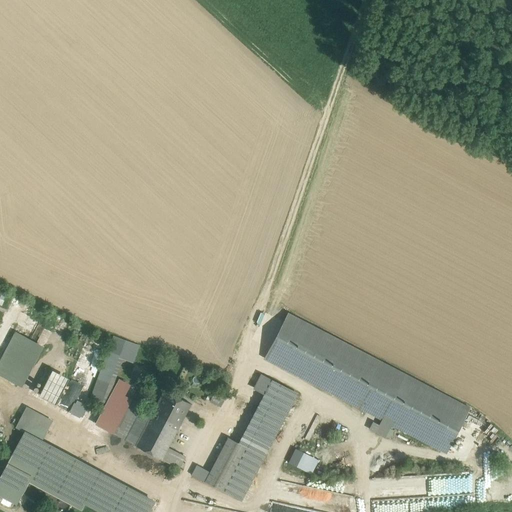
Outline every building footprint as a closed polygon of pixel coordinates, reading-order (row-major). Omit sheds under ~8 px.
[(470,407),(291,314),(267,360),(446,453),(470,407)] [(0,360),(0,374),(24,386),(44,344),(15,330),(0,360)] [(109,351),(92,397),(103,401),(119,355),(109,351)] [(53,369),(41,395),(59,404),(61,400),(73,406),(84,382),(74,377),(73,379),(53,369)] [(145,374),(137,370),(133,379),(141,382),(145,374)] [(227,394),(217,389),(214,394),(224,399),(227,394)] [(191,404),(165,390),(154,411),(153,411),(180,426),(191,404)] [(224,399),(214,394),(211,400),(221,405),(224,399)] [(82,417),(88,404),(76,399),(70,412),(82,417)] [(261,399),(239,443),(246,447),(265,456),(288,413),(261,399)] [(134,400),(116,435),(126,440),(144,406),(134,400)] [(180,426),(153,411),(154,411),(144,406),(126,440),(162,459),(166,451),(168,448),(180,426)] [(229,437),(205,482),(223,491),(246,447),(239,443),(229,437)] [(246,447),(223,491),(241,500),(265,456),(246,447)] [(185,457),(168,448),(166,451),(177,457),(173,465),(179,468),(185,457)] [(177,457),(166,451),(162,459),(173,465),(177,457)] [(148,511),(154,503),(100,474),(86,501),(86,502),(86,501),(107,511),(148,511)] [(371,497),(389,496),(389,490),(385,490),(384,477),(370,478),(371,497)] [(301,511),(302,507),(329,511),(344,511),(346,503),(352,505),(354,494),(277,480),(273,503),(295,507),(294,511),(301,511)] [(190,503),(188,511),(235,511),(236,511),(190,503)]
